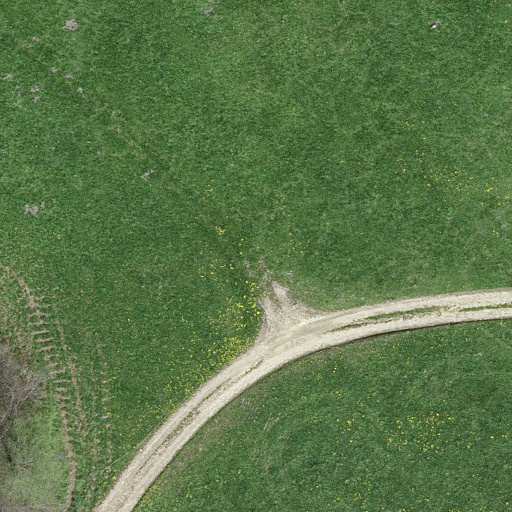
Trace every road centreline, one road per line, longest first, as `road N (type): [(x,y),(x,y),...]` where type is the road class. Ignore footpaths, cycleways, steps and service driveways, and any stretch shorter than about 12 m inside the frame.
road 1 (track): [(511,310),(444,309),(372,321),(253,365),(165,446),(111,511)]
road 2 (track): [(297,345),(273,292),(201,205),(67,58),(0,12)]
